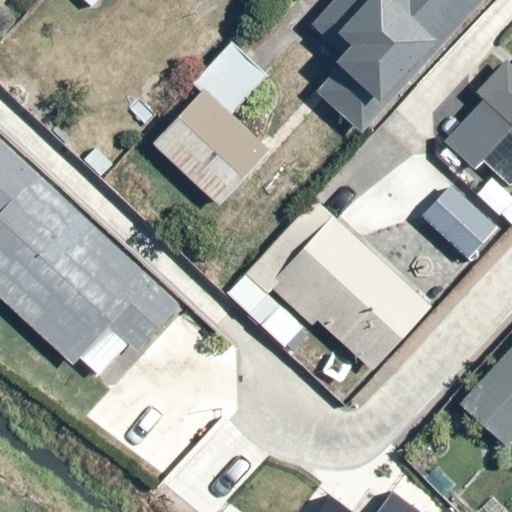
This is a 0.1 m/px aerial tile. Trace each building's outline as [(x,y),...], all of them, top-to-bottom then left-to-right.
[(320,89),(329,99),(314,114),(338,138),(353,123),(356,126),(397,84),(481,0),(331,0),(309,22),(348,61),(320,89)] [(204,87),(155,141),(221,202),(270,148),(231,112),(269,71),(233,38),(196,78),(205,86),(204,87)] [(440,138),(475,170),(484,160),(510,183),(511,183),(511,58),(474,101),(440,138)] [(185,301),(0,129),(0,288),(98,379),(133,341),(141,348),(185,301)] [(497,226),(450,182),(421,214),(467,258),(497,226)] [(316,197),(252,267),(230,292),(286,344),(309,319),(312,322),(319,315),(375,366),(433,303),(316,197)] [(511,437),(511,346),(462,405),(507,443),(511,437)] [(432,511),(398,486),(377,511),(432,511)]
